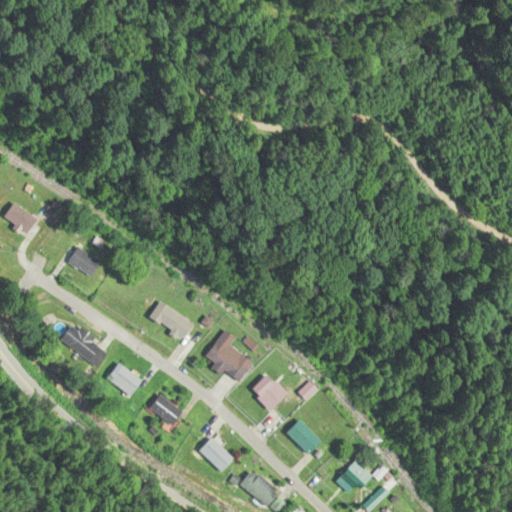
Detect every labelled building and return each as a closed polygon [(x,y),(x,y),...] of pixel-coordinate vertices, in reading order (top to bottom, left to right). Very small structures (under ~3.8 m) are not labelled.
[(31,220),(7,203),(0,213),(0,220),(21,234),(31,220)] [(95,263),(73,248),(62,264),(84,279),(95,263)] [(153,322),(178,341),(188,327),(163,308),(153,322)] [(102,352),(66,324),(54,340),(90,369),(102,352)] [(219,372),(234,383),(244,370),(232,362),(237,355),(225,346),(230,339),(220,331),(200,357),(210,365),(205,371),(215,378),(219,372)] [(136,381),(114,363),(100,379),(123,398),(136,381)] [(244,392),(264,412),(281,395),(261,375),(244,392)] [(313,391),(306,383),(293,393),(300,401),(313,391)] [(176,412),(154,394),(141,410),(163,427),(176,412)] [(280,435),(302,456),(316,443),(294,420),(280,435)] [(192,452),(214,473),(227,460),(205,438),(192,452)] [(341,501),(359,483),(339,464),(322,481),(341,501)] [(272,495),(249,469),(234,483),(257,509),(272,495)]
